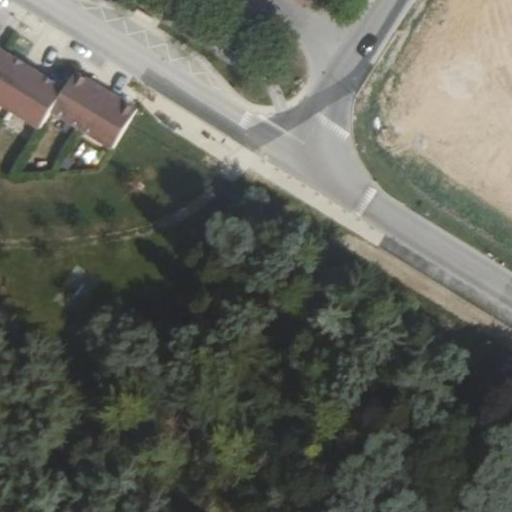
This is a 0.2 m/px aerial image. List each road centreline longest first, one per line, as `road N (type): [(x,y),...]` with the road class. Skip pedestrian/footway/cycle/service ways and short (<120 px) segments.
road 1 (tertiary): [(291,160),(35,0)]
road 2 (tertiary): [(511,293),(291,160)]
road 3 (unclassified): [(390,0),(291,160)]
